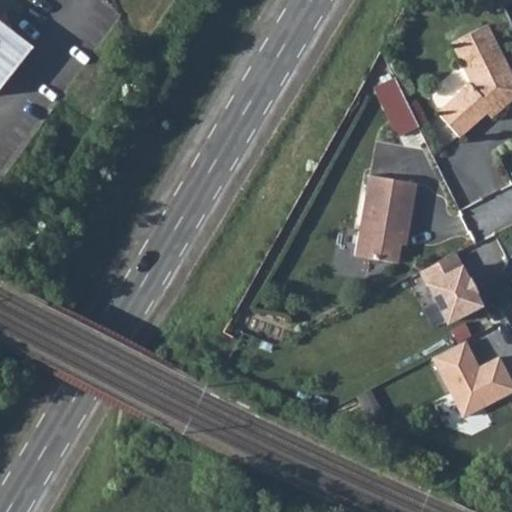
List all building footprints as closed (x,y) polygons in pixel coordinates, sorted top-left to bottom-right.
[(0,84),(28,49),(0,26),(0,84)] [(436,117),(458,141),(476,125),(475,122),(482,116),(485,115),(491,121),(507,106),(507,102),(511,99),(511,81),(486,29),(450,48),(469,88),(436,117)] [(425,135),(408,104),(393,112),(410,143),(425,135)] [(401,250),(403,237),(407,237),(416,188),(370,180),(355,261),(397,269),(401,250)] [(454,260),(423,276),(449,327),(481,311),(474,296),(476,295),(471,284),(467,286),(454,260)] [(466,344),(432,361),(463,422),(511,396),(511,385),(500,361),(476,373),(470,361),(474,359),(466,344)]
